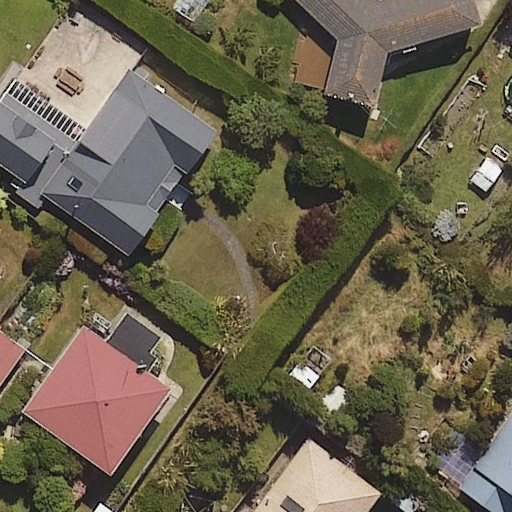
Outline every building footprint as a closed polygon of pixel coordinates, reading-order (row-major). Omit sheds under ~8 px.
[(206,0),(176,0),(172,7),(196,20),(206,0)] [(324,82),(372,92),(383,38),(411,25),(477,6),(475,0),(305,0),(335,25),(324,82)] [(125,244),(214,114),(125,53),(75,127),(4,79),(0,85),(0,156),(26,174),(17,186),(36,199),(44,188),(125,244)] [(161,334),(123,308),(106,333),(83,318),(25,405),(109,462),(166,375),(143,360),(161,334)] [(0,379),(24,345),(0,328),(0,379)] [(511,407),(460,482),(503,511),(504,511),(511,501),(511,407)] [(355,511),(377,484),(309,431),(247,511),(355,511)]
